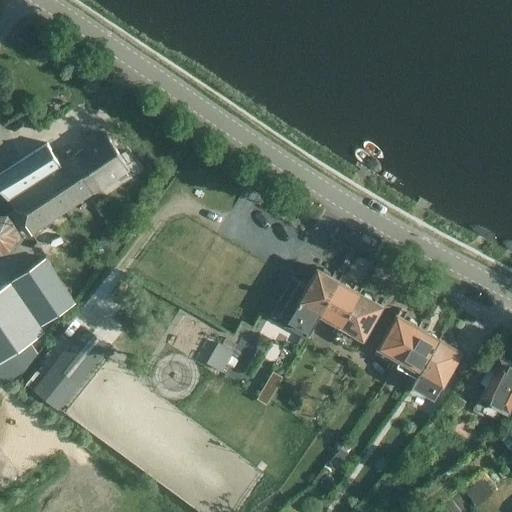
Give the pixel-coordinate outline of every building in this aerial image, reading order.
[(0,214),(7,214),(11,220),(18,215),(31,234),(129,169),(106,134),(61,165),(47,144),(0,174),(0,214)] [(45,259),(12,281),(42,324),(75,302),(45,259)] [(318,316),(338,281),(330,276),(330,273),(323,269),(320,271),(318,269),(308,286),(292,277),(269,317),(305,338),(318,316)] [(339,328),(359,293),(351,288),(347,285),(345,284),(340,282),(338,281),(318,316),(339,328)] [(0,358),(42,330),(10,283),(0,289),(0,358)] [(360,341),(380,306),(371,300),(371,297),(365,293),(362,295),(359,293),(339,328),(337,332),(350,340),(353,336),(360,341)] [(396,365),(418,327),(416,326),(416,323),(410,319),(407,321),(397,315),(375,354),(396,365)] [(40,380),(63,399),(108,342),(84,324),(40,380)] [(417,377),(439,339),(437,338),(434,335),(432,334),(427,332),(418,327),(396,365),(417,377)] [(237,375),(248,352),(220,338),(208,361),(237,375)] [(448,344),(439,339),(417,377),(438,390),(460,351),(458,350),(458,346),(451,343),(448,344)] [(506,415),(511,402),(511,362),(500,357),(493,371),(489,368),(480,381),(486,385),(481,396),(480,406),(483,412),(491,415),(494,409),(506,415)] [(341,448),(330,462),(337,468),(348,453),(341,448)]
